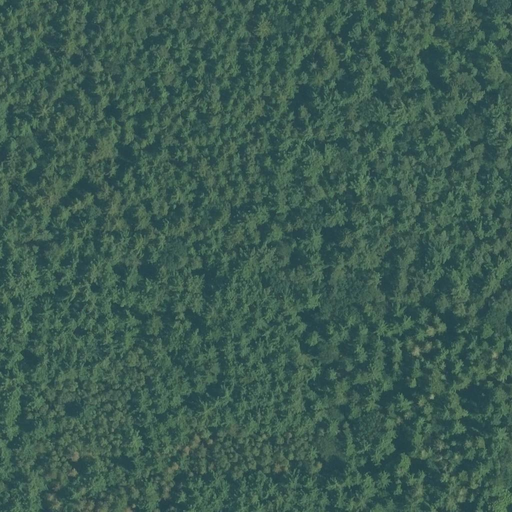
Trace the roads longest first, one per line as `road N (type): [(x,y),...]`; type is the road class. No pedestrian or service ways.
road 1 (track): [(0,256),(511,342)]
road 2 (track): [(46,264),(15,490)]
